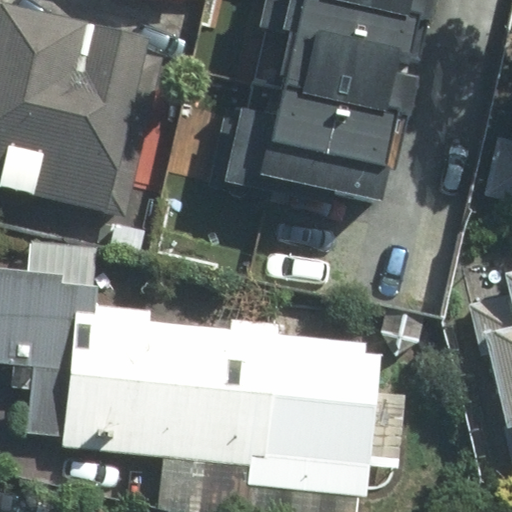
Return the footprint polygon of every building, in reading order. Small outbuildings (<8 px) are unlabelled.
[(268,0),(262,26),(293,34),(282,79),(250,71),(235,131),(265,139),(255,181),(367,209),(419,0),(268,0)] [(152,37),(2,2),(0,10),(0,190),(125,219),(136,172),(121,169),(152,37)] [(511,133),(509,146),(499,144),(487,193),(511,198),(511,133)] [(60,272),(0,265),(0,365),(27,368),(20,436),(54,440),(53,452),(162,463),(160,482),(218,488),(216,508),(258,511),(351,511),(353,493),(363,494),(366,465),(395,468),(403,395),(377,392),(380,359),(366,357),(368,342),(152,320),(153,310),(93,304),(94,290),(59,286),(60,272)] [(508,292),(465,302),(503,455),(511,452),(511,268),(502,270),(508,292)]
